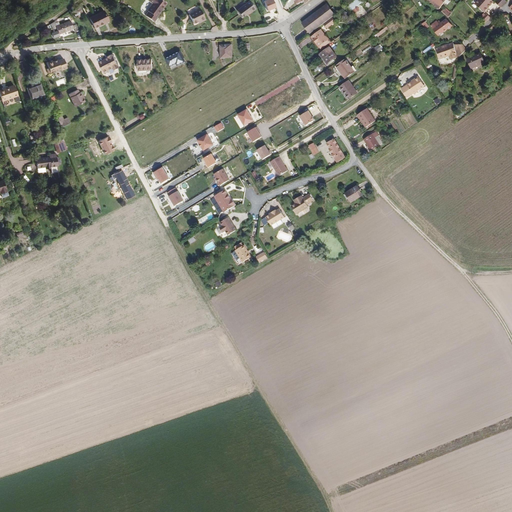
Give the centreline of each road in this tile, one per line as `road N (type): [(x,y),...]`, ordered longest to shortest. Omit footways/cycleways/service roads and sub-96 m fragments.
road 1 (track): [(80,45),(189,270),(334,511)]
road 2 (tertiary): [(283,24),(0,58)]
road 3 (track): [(511,343),(465,269),(365,173)]
road 4 (track): [(382,193),(319,222),(304,240),(206,298)]
road 5 (residential): [(283,24),(354,157)]
